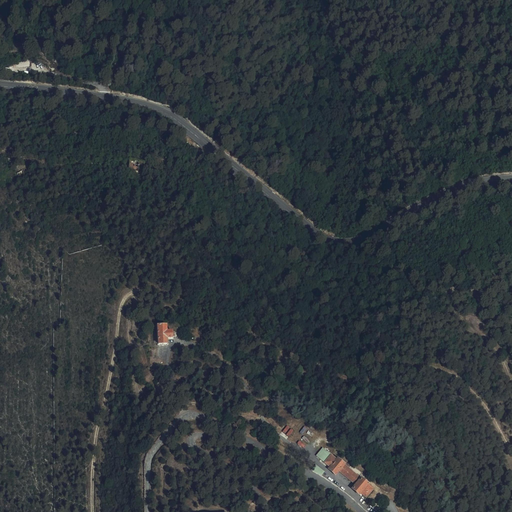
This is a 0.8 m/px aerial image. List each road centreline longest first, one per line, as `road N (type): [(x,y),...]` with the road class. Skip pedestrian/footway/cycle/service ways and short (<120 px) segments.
road 1 (track): [(511,453),(478,397),(444,371),(306,361),(147,288),(129,294),(118,314),(95,436),(92,511)]
road 2 (secondary): [(0,83),(164,111),(332,242),(356,244),(471,186),(511,182)]
road 3 (track): [(511,389),(496,351),(449,301),(459,287),(478,283),(511,290)]
road 4 (track): [(129,294),(138,390),(164,357)]
